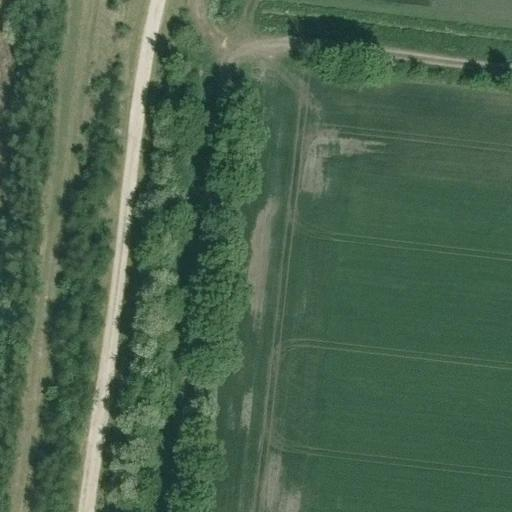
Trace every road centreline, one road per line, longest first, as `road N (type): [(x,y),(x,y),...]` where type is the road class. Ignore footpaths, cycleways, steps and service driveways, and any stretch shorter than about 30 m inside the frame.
road 1 (track): [(199,0),(224,66),(172,511)]
road 2 (track): [(155,0),(140,66),(86,511)]
road 3 (track): [(79,0),(17,511)]
